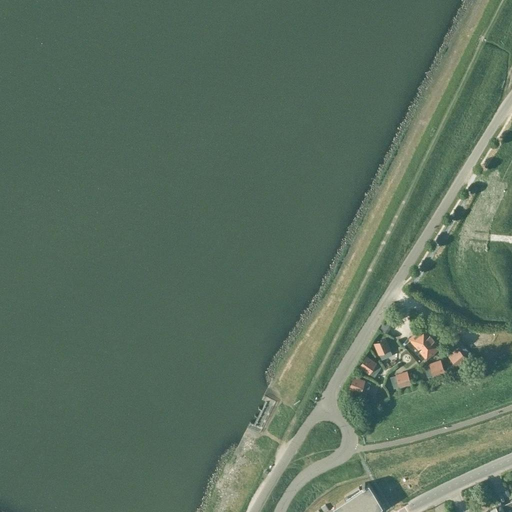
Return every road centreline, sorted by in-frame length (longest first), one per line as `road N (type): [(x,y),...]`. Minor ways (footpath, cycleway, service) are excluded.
road 1 (unclassified): [(279,511),(295,484),(346,449),(341,424),(319,408)]
road 2 (residential): [(319,408),(387,295)]
road 3 (unclassified): [(253,511),(319,408)]
road 4 (tertiary): [(404,511),(511,459)]
